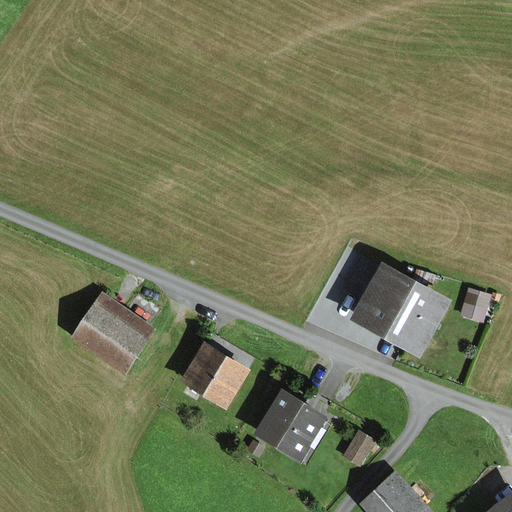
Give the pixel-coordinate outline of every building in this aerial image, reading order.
[(359,319),(418,351),(444,302),(362,258),(345,289),(366,300),(368,302),(359,319)] [(107,293),(76,338),(136,380),(167,335),(107,293)] [(189,382),(222,402),(243,369),(210,349),(200,365),(189,382)] [(259,438),(301,463),(327,419),(293,399),(285,394),(259,438)] [(359,432),(345,455),(360,465),(375,441),(359,432)] [(404,471),(367,508),(370,511),(443,511),(445,511),(404,471)] [(511,511),(511,500),(496,511),(511,511)]
